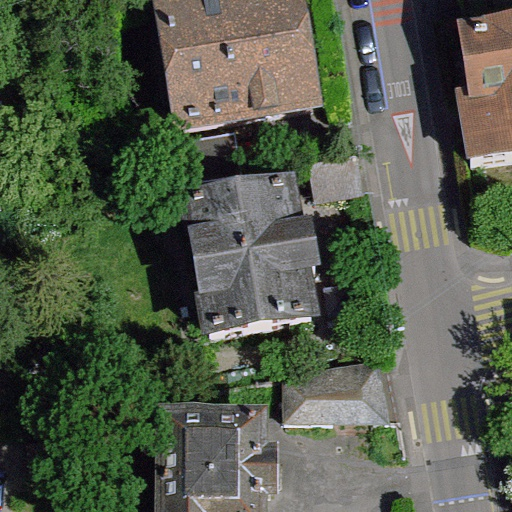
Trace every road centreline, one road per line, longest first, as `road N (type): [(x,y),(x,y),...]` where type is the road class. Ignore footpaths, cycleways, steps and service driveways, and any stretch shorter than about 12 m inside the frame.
road 1 (residential): [(389,0),(446,340)]
road 2 (residential): [(446,340),(468,511)]
